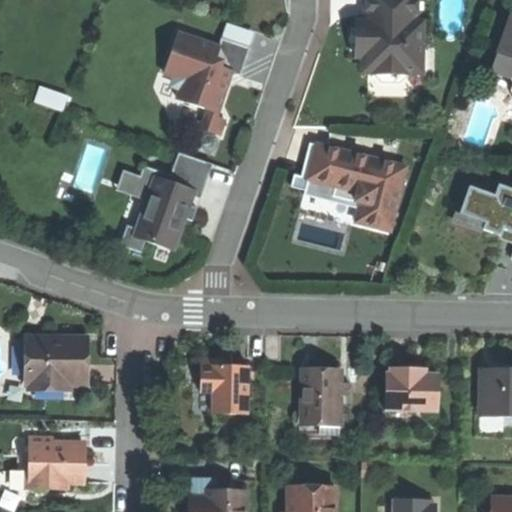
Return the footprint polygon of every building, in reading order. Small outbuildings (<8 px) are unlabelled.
[(417,0),(365,0),(365,23),(356,23),(356,39),(356,58),(363,58),(363,73),(373,73),(373,76),(382,85),(400,85),(408,77),(408,74),(414,74),(414,51),(422,51),(422,23),(418,23),(417,0)] [(511,21),(507,35),(505,34),(491,72),(508,78),(511,83),(511,88),(511,93),(511,95),(511,21)] [(251,51),(222,41),(219,50),(180,37),(166,77),(174,80),(182,94),(180,102),(219,115),(229,86),(221,83),(225,73),(232,76),(241,79),(251,51)] [(422,74),(422,51),(414,51),(414,74),(422,74)] [(230,81),(232,76),(225,73),(221,83),(229,86),(230,81)] [(41,90),(35,105),(63,114),(68,99),(41,90)] [(227,125),(211,119),(206,133),(222,139),(227,125)] [(372,161),(317,147),(309,181),(358,193),(356,203),(362,204),(357,223),(391,232),(406,169),(385,164),(384,168),(371,164),(372,161)] [(195,185),(190,198),(201,202),(212,167),(178,155),(171,177),(195,185)] [(187,207),(190,198),(195,185),(171,177),(144,168),(140,181),(137,191),(151,196),(148,205),(139,233),(126,229),(120,248),(142,255),(146,244),(171,252),(181,220),(193,224),(197,211),(187,207)] [(116,194),(148,205),(151,196),(137,191),(140,181),(123,175),(116,194)] [(511,255),(511,259),(511,189),(499,184),(495,196),(471,187),(461,213),(486,222),(484,229),(501,235),(504,229),(511,232),(511,255)] [(199,206),(201,202),(190,198),(187,207),(197,211),(199,206)] [(83,400),(83,384),(71,384),(71,391),(33,390),(33,384),(28,384),(29,339),(17,338),(17,400),(83,400)] [(87,339),(29,339),(28,384),(33,384),(71,384),(83,384),(87,384),(87,368),(87,339)] [(213,412),(250,412),(249,364),(233,364),(233,368),(224,368),(224,364),(224,357),(201,357),(201,390),(213,390),(213,412)] [(421,409),(436,409),(436,372),(425,372),(407,372),(407,366),(388,365),(388,371),(383,371),(383,408),(384,408),(421,409)] [(321,417),(341,417),(341,392),(342,382),(342,368),(326,368),(304,368),(303,417),(321,417)] [(507,369),(482,368),(481,410),(505,410),(505,417),(511,416),(511,374),(507,375),(507,369)] [(421,425),(421,409),(384,408),(384,424),(421,425)] [(341,431),(341,417),(321,417),(321,431),(341,431)] [(55,437),(32,437),(32,455),(28,455),(28,474),(41,474),(42,489),(71,489),(71,482),(88,482),(87,466),(87,444),(55,444),(55,437)] [(29,489),(42,489),(41,474),(28,474),(29,489)] [(336,511),(336,487),(292,487),(291,511),(336,511)] [(247,511),(248,494),(209,493),(209,499),(192,498),(191,511),(247,511)] [(433,499),(395,499),(395,503),(395,511),(438,511),(438,502),(433,502),(433,499)] [(511,511),(511,500),(495,500),(494,511),(511,511)] [(379,511),(395,511),(395,503),(379,503),(379,511)]
